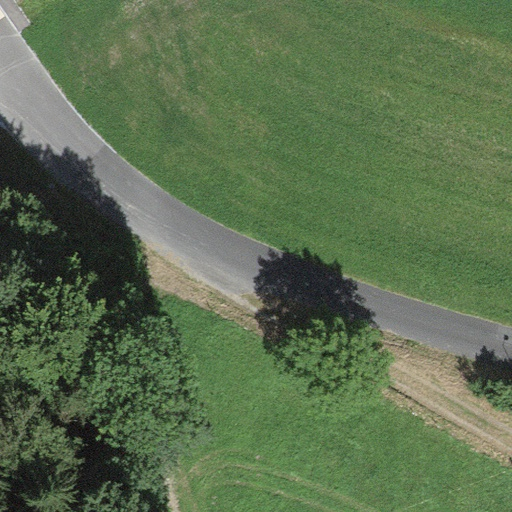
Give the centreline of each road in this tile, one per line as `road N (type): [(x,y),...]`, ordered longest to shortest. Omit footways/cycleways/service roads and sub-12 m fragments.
road 1 (residential): [(0,74),(85,168),(231,273),(511,345)]
road 2 (track): [(231,273),(350,354),(511,442)]
